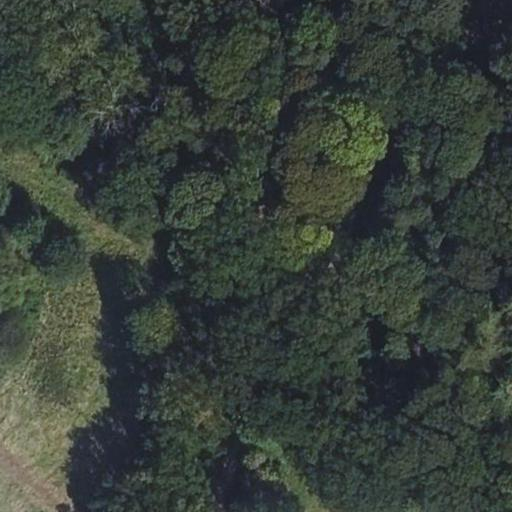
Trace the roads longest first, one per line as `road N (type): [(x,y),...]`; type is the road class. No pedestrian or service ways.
road 1 (track): [(202,511),(319,272),(411,109),(468,35),(502,14)]
road 2 (track): [(511,423),(409,325),(319,272)]
road 3 (track): [(391,511),(408,436),(409,325)]
